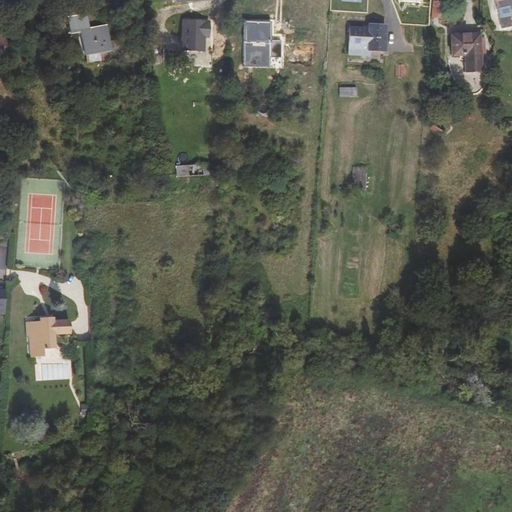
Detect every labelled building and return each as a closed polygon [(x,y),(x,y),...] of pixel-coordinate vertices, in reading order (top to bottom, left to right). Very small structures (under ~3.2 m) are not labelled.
[(441,1),(433,0),(432,17),(440,17),(441,1)] [(494,0),(496,9),(508,6),(507,0),(494,0)] [(24,3),(6,4),(6,14),(25,13),(24,3)] [(85,14),(83,6),(68,9),(70,17),(85,14)] [(80,32),(84,53),(99,50),(109,48),(110,52),(125,50),(123,39),(107,42),(104,27),(87,30),(85,15),(68,19),(71,33),(80,32)] [(207,38),(208,23),(183,21),(181,50),(202,52),(203,37),(207,38)] [(266,24),(238,22),(235,68),(262,70),(266,24)] [(384,26),(373,25),(372,30),(368,30),(349,29),(347,50),(367,51),(383,52),(384,26)] [(479,72),(478,35),(451,36),(451,56),(464,56),(464,72),(479,72)] [(99,50),(84,53),(86,63),(101,61),(99,50)] [(403,65),(395,65),(395,75),(403,75),(403,65)] [(355,88),(338,89),(338,97),(355,97),(355,88)] [(436,105),(434,105),(427,105),(424,105),(424,117),(436,116),(436,105)] [(263,115),(248,114),(247,124),(263,125),(263,115)] [(443,128),(434,122),(430,130),(439,135),(443,128)] [(208,175),(208,164),(176,166),(176,177),(208,175)] [(366,168),(355,167),(353,189),(364,190),(366,168)] [(47,321),(46,318),(39,318),(39,322),(26,323),(26,336),(30,336),(31,358),(43,357),(43,350),(54,349),(54,335),(70,334),(69,320),(53,321),(47,321)]
